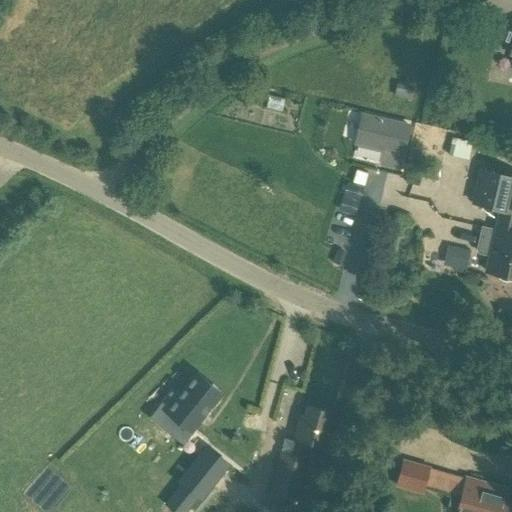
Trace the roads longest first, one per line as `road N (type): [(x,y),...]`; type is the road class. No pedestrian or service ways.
road 1 (unclassified): [(511,359),(323,307),(84,181),(0,146)]
road 2 (unknown): [(110,197),(139,153),(206,95),(286,46),(379,15),(478,0)]
